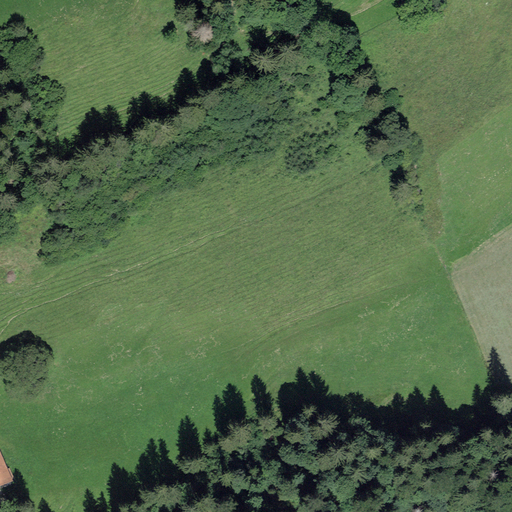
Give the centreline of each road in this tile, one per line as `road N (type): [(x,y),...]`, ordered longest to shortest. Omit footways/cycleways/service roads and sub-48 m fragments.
road 1 (track): [(0,424),(107,406),(236,361),(368,291),(511,256)]
road 2 (track): [(235,0),(231,39),(294,35),(374,0)]
